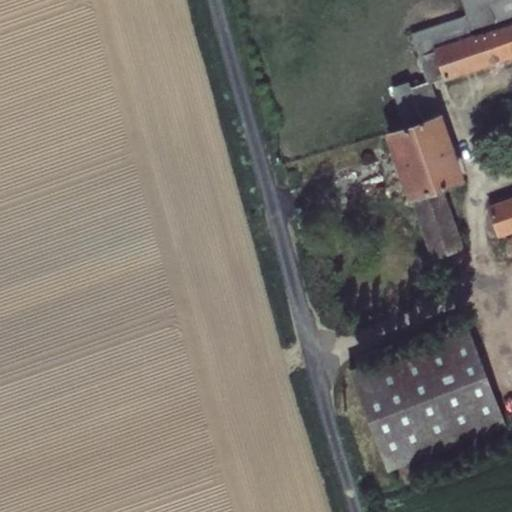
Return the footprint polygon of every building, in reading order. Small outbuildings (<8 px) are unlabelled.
[(511,0),(461,0),(466,12),(467,14),(472,28),(511,14),(511,0)] [(472,28),(467,14),(412,34),(428,82),(432,81),(444,76),(435,46),(474,33),(472,28)] [(511,20),(474,33),(435,46),(444,76),(445,80),(511,57),(511,20)] [(404,125),(385,132),(408,200),(412,198),(432,259),(466,248),(444,187),(466,180),(443,111),(441,112),(432,81),(428,82),(412,86),(409,80),(392,86),(404,125)] [(511,196),(488,205),(500,237),(511,232),(511,196)] [(467,323),(349,369),(388,469),(506,424),(467,323)]
